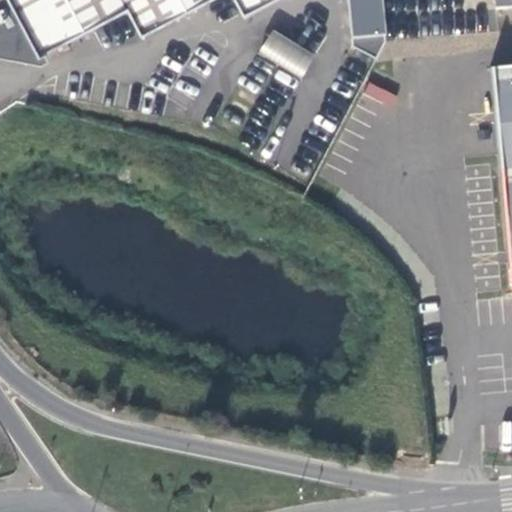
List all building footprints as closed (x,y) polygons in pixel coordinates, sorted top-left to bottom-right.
[(0,0),(0,53),(39,59),(127,14),(141,40),(217,0),(231,0),(243,18),(278,0),(0,0)] [(381,18),(379,0),(345,0),(350,50),(373,59),(383,42),(381,18)] [(511,9),(511,0),(493,0),(494,11),(511,9)] [(257,52),(300,77),(313,53),(271,29),(257,52)] [(511,67),(489,70),(503,212),(511,291),(511,67)] [(368,85),(365,96),(390,103),(393,93),(368,85)]
